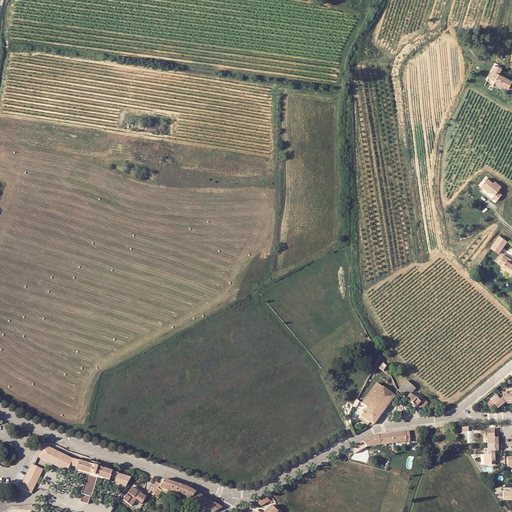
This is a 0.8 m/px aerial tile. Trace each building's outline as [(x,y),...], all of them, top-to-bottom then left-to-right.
[(511,81),(491,70),(485,81),(493,85),(495,82),(508,89),(511,81)] [(493,194),(491,196),(496,199),(500,195),(496,191),(499,187),(493,181),(491,183),(485,177),(479,184),(484,189),(486,187),(489,190),(493,194)] [(508,242),(499,236),(491,248),(499,254),(500,252),(508,242)] [(504,255),(498,263),(503,266),(511,273),(510,276),(511,277),(511,263),(507,260),(509,258),(504,255)] [(391,376),(387,366),(382,363),(379,368),(384,371),(391,376)] [(407,381),(399,389),(398,390),(418,410),(419,410),(427,403),(422,398),(419,401),(411,393),(415,389),(407,381)] [(365,406),(367,408),(366,410),(361,416),(370,422),(373,425),(394,396),(375,384),(362,403),(365,406)] [(498,393),(485,405),(488,408),(492,404),(495,408),(503,402),(505,402),(505,403),(511,403),(511,400),(511,399),(511,394),(511,390),(503,389),(503,393),(498,393)] [(359,419),(368,425),(370,422),(361,416),(359,419)] [(420,440),(419,430),(391,434),(393,443),(420,440)] [(486,430),(486,445),(497,445),(496,435),(496,430),(486,430)] [(393,443),(391,434),(378,436),(379,445),(393,443)] [(364,442),(366,447),(379,445),(378,436),(374,436),(364,442)] [(366,447),(364,442),(355,446),(358,451),(366,447)] [(75,460),(45,445),(39,457),(36,456),(21,487),(31,492),(45,461),(48,462),(50,460),(88,478),(81,501),(90,503),(98,478),(126,487),(132,477),(75,460)] [(497,451),(497,445),(486,445),(486,455),(493,455),(493,451),(497,451)] [(493,455),(486,455),(482,455),(482,466),(489,466),(489,461),(493,461),(493,455)] [(163,499),(165,500),(168,502),(169,498),(171,495),(170,495),(171,492),(172,492),(190,500),(196,493),(188,488),(163,479),(154,494),(161,498),(163,499)] [(135,499),(142,503),(146,497),(132,487),(123,500),(131,506),(135,499)] [(197,504),(202,496),(196,493),(190,500),(197,504)] [(197,504),(210,511),(214,511),(222,508),(202,496),(197,504)]
